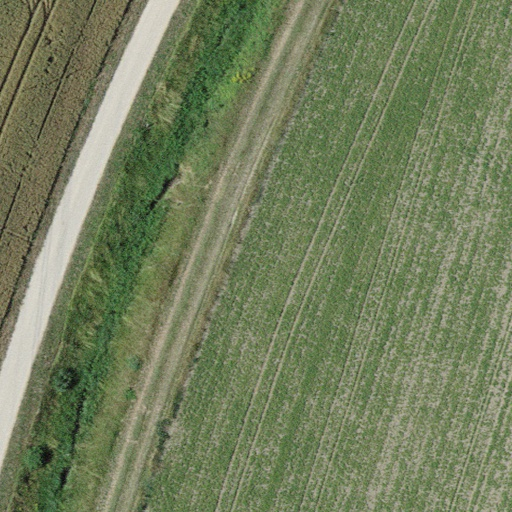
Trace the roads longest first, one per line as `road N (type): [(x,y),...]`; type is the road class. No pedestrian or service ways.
road 1 (track): [(321,0),(185,319),(124,511)]
road 2 (track): [(167,0),(90,173),(0,428)]
